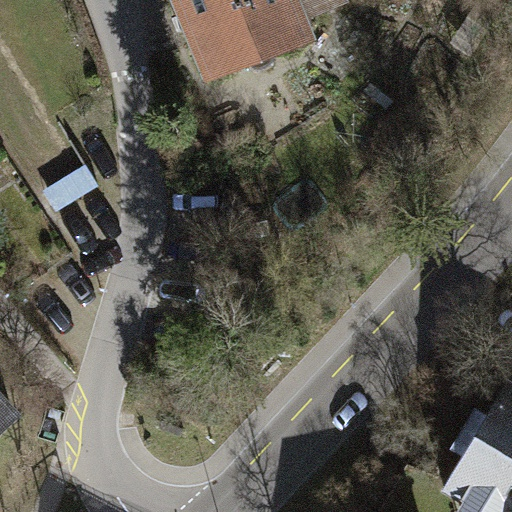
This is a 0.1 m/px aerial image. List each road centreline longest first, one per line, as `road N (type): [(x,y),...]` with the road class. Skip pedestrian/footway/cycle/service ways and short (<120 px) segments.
road 1 (residential): [(94,412),(145,244),(148,154),(108,0)]
road 2 (secondary): [(511,228),(238,511)]
